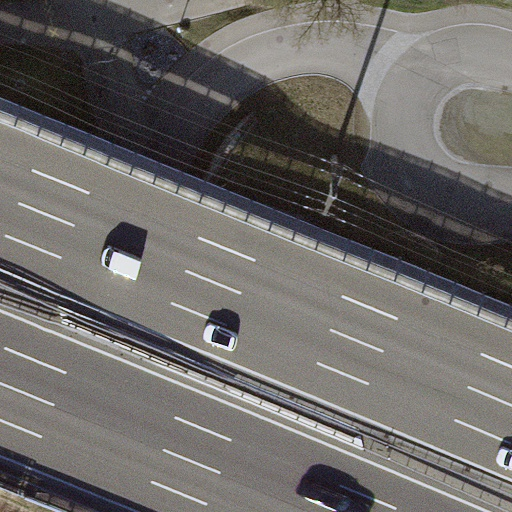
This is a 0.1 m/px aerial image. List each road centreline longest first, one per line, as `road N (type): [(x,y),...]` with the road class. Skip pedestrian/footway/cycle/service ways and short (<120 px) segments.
road 1 (motorway): [(511,405),(0,195)]
road 2 (motorway): [(0,382),(314,511)]
road 3 (residential): [(511,59),(470,55),(435,65),(410,79),(397,108),(398,141),(413,171),(439,191),(511,199)]
